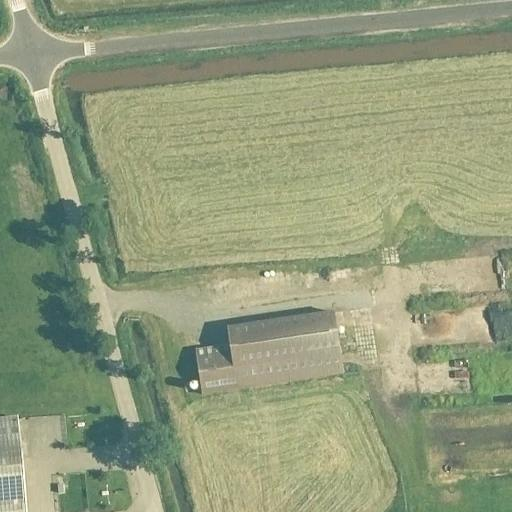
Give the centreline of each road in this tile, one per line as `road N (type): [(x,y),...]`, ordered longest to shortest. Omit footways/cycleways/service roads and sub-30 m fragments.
road 1 (unclassified): [(28,55),(511,12)]
road 2 (unclassified): [(152,511),(28,55)]
